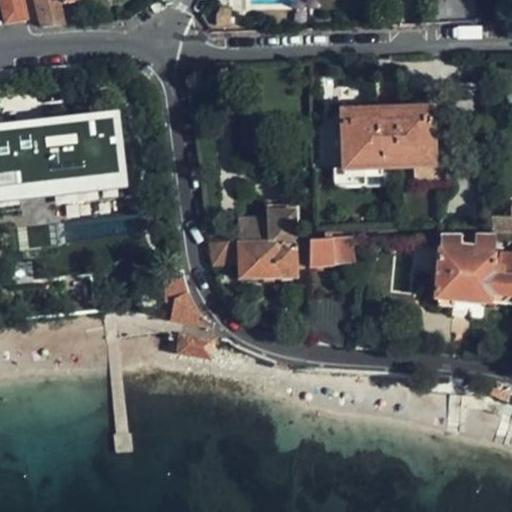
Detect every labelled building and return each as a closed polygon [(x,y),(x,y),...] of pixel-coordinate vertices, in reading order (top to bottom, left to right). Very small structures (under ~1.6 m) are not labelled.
[(0,0),(0,1),(5,24),(28,21),(23,0),(0,0)] [(34,0),(42,31),(65,25),(59,0),(34,0)] [(216,14),(217,27),(232,26),(232,13),(221,6),(216,14)] [(433,110),(404,112),(345,114),(346,171),(366,170),(415,169),(435,168),(433,110)] [(96,143),(119,141),(117,125),(95,127),(96,143)] [(0,142),(0,178),(19,177),(20,187),(55,183),(55,190),(100,186),(99,179),(122,177),(119,141),(96,143),(95,127),(77,129),(78,136),(0,142)] [(446,168),(415,169),(415,186),(446,185),(446,168)] [(366,170),(346,171),(333,171),(334,189),(367,188),(366,170)] [(19,177),(0,178),(0,188),(20,187),(19,177)] [(295,242),(294,235),(294,207),(267,208),(267,220),(268,243),(295,242)] [(246,221),(246,244),(268,243),(267,220),(246,221)] [(511,220),(492,221),(492,239),(511,238),(511,220)] [(495,276),(497,239),(492,239),(475,239),(475,245),(462,246),(462,239),(442,239),(444,255),(439,299),(511,306),(511,277),(501,277),(495,276)] [(311,267),(354,266),(353,241),(313,242),(310,242),(311,267)] [(246,244),(242,244),(242,268),(243,280),(295,279),(295,268),(311,267),(310,242),(295,242),(268,243),(246,244)] [(242,244),(210,245),(211,268),(242,268),(242,244)] [(511,257),(503,256),(501,277),(511,277),(511,257)] [(172,321),(171,324),(213,331),(214,327),(203,317),(192,295),(175,304),(172,321)] [(310,339),(344,349),(344,301),(310,300),(310,339)] [(220,349),(222,343),(181,336),(180,342),(179,354),(182,359),(211,363),(214,348),(220,349)]
